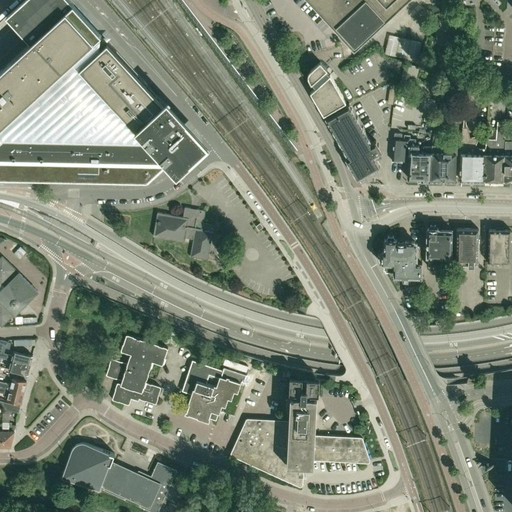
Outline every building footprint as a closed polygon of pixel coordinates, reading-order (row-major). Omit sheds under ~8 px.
[(168,98),(163,102),(108,41),(93,55),(92,54),(93,53),(93,52),(93,51),(93,50),(93,49),(92,49),(91,48),(90,48),(89,48),(88,48),(87,49),(87,48),(102,35),(73,4),(69,0),(24,0),(6,17),(30,43),(0,71),(0,177),(147,180),(167,162),(177,173),(210,143),(168,98)] [(279,0),(285,9),(293,4),(289,0),(279,0)] [(308,0),(340,33),(339,33),(346,40),(354,49),(368,36),(407,0),(308,0)] [(460,40),(443,34),(441,42),(458,47),(460,40)] [(392,35),(388,54),(404,57),(407,45),(400,43),(402,37),(392,35)] [(320,61),(310,70),(309,71),(309,72),(308,73),(308,74),(308,75),(308,76),(308,77),(308,78),(309,79),(311,83),(312,83),(316,87),(310,92),(324,114),(346,101),(330,74),(326,70),(327,69),(320,61)] [(405,63),(399,85),(413,89),(419,67),(405,63)] [(490,95),(500,97),(502,78),(492,77),(490,95)] [(349,103),(325,117),(327,120),(326,121),(329,124),(333,130),(332,130),(334,134),(335,134),(338,140),(340,144),(341,144),(344,150),(346,154),(348,156),(345,158),(347,161),(347,162),(349,166),(349,165),(353,171),(353,172),(355,175),(357,179),(361,177),(365,175),(365,174),(371,171),(375,169),(374,169),(380,166),(374,156),(375,156),(379,154),(379,153),(382,151),(376,140),(372,143),(349,103)] [(485,153),(484,179),(504,180),(505,154),(506,134),(505,134),(506,122),(497,121),(496,139),(486,139),(485,153)] [(460,179),(484,179),(485,153),(486,139),(486,138),(485,147),(475,147),(476,138),(469,138),(467,127),(462,127),(461,140),(460,140),(460,179)] [(430,178),(431,178),(432,146),(422,146),(421,152),(419,152),(419,145),(415,145),(415,138),(402,137),(402,134),(395,133),(392,160),(409,162),(408,178),(422,178),(422,180),(430,180),(430,178)] [(432,145),(432,146),(431,178),(456,179),(456,152),(457,152),(457,138),(451,138),(451,152),(443,152),(443,146),(432,145)] [(185,238),(193,239),(195,229),(202,230),(205,210),(185,207),(184,212),(183,217),(157,212),(153,236),(184,241),(185,241),(185,238)] [(235,237),(227,224),(220,228),(227,241),(235,237)] [(453,230),(438,230),(438,228),(437,228),(435,225),(430,225),(428,228),(428,229),(427,265),(432,266),(432,265),(452,266),(452,265),(451,265),(452,257),(453,230)] [(461,267),(468,267),(474,267),(474,262),(478,262),(478,244),(480,244),(480,238),(479,237),(479,229),(457,228),(456,262),(462,262),(461,267)] [(213,232),(202,230),(195,229),(193,239),(190,256),(208,260),(213,232)] [(489,229),(488,262),(510,262),(511,230),(489,229)] [(384,263),(384,269),(385,269),(385,271),(394,271),(394,270),(395,270),(395,276),(422,276),(422,263),(417,263),(417,243),(414,241),(405,241),(405,242),(396,242),(396,239),(395,239),(393,236),(388,235),(386,239),(385,239),(384,251),(382,251),(382,252),(381,252),(380,252),(379,253),(378,254),(378,255),(377,256),(378,258),(378,259),(379,261),(380,261),(382,262),(382,263),(384,263)] [(25,260),(32,253),(25,247),(18,254),(25,260)] [(0,323),(2,325),(14,313),(15,314),(38,291),(19,273),(15,269),(2,256),(0,257),(0,280),(5,286),(0,291),(0,302),(0,301),(1,300),(2,302),(0,304),(0,323)] [(28,326),(41,325),(41,318),(28,318),(28,326)] [(138,400),(139,398),(156,404),(161,387),(146,382),(153,360),(163,364),(168,347),(152,342),(151,345),(142,343),(143,339),(127,333),(121,350),(131,353),(127,363),(112,358),(106,375),(122,380),(121,383),(118,382),(112,399),(129,404),(131,398),(138,400)] [(0,357),(12,360),(31,365),(33,356),(14,351),(13,355),(3,353),(4,348),(10,349),(11,343),(0,340),(0,357)] [(9,369),(28,374),(31,365),(12,360),(0,357),(0,372),(2,374),(4,367),(0,366),(0,363),(1,359),(11,361),(9,369)] [(192,394),(186,413),(208,420),(209,417),(216,420),(221,404),(225,405),(228,397),(231,398),(234,390),(237,391),(240,383),(243,384),(247,374),(235,370),(234,374),(193,360),(182,390),(192,394)] [(0,386),(24,392),(26,381),(13,378),(11,384),(0,381),(0,386)] [(314,459),(368,462),(369,462),(369,461),(370,461),(370,460),(370,459),(363,438),(362,437),(361,437),(361,436),(315,434),(317,397),(319,397),(320,381),(290,379),(289,396),(291,396),(290,420),(249,418),(248,418),(247,419),(233,447),(231,452),(231,454),(233,455),(238,458),(297,485),(299,486),(300,486),(301,486),(302,485),(303,485),(303,484),(303,482),(304,465),(314,466),(314,459)] [(0,392),(8,395),(7,401),(21,404),(24,392),(0,386),(0,392)] [(141,401),(137,413),(143,415),(147,403),(141,401)] [(16,405),(3,402),(3,408),(3,409),(14,412),(19,413),(21,406),(16,405)] [(2,422),(2,430),(2,446),(11,446),(16,425),(9,425),(9,422),(2,422)] [(79,443),(77,444),(76,444),(75,445),(74,446),(73,447),(73,448),(62,477),(99,490),(100,488),(125,499),(127,495),(141,501),(139,505),(153,511),(177,511),(192,478),(186,475),(181,486),(171,482),(177,470),(157,461),(149,479),(112,462),(115,453),(84,443),(83,442),(81,443),(80,443),(79,443)]
